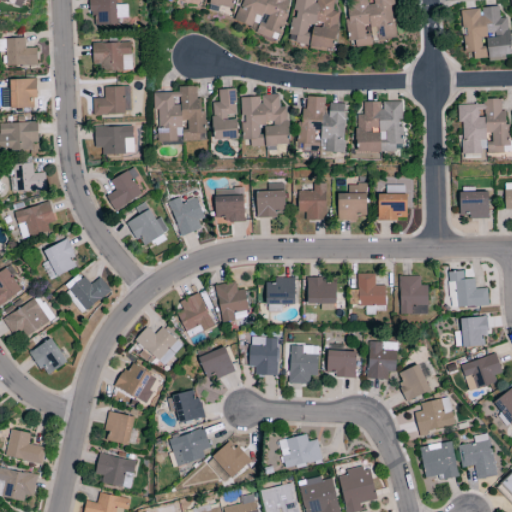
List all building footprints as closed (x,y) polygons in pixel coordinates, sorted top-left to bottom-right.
[(0,0),(0,1),(22,8),(24,0),(0,0)] [(95,26),(116,26),(115,0),(88,0),(89,12),(95,12),(95,26)] [(210,0),(209,5),(233,9),(234,0),(210,0)] [(243,0),(235,24),(278,40),(292,1),(288,0),(243,0)] [(339,13),(332,12),(334,0),(294,0),(292,14),(287,43),(332,51),(339,13)] [(395,39),(391,6),(394,6),(392,0),(346,0),(349,19),(345,20),(347,42),(354,41),(355,48),(371,46),(370,41),(395,39)] [(460,11),(465,53),(472,52),(473,61),(511,57),(507,18),(499,19),(497,6),(480,9),(460,11)] [(24,39),(0,39),(0,51),(5,51),(5,67),(37,65),(36,48),(25,49),(24,39)] [(131,71),(130,43),(91,44),(92,61),(99,61),(99,72),(131,71)] [(35,79),(8,80),(9,89),(1,89),(1,109),(36,108),(35,79)] [(103,98),(92,99),(92,115),(130,114),(129,87),(103,88),(103,98)] [(157,142),(176,142),(176,140),(204,140),(203,101),(196,101),(196,87),(178,87),(178,93),(152,93),(152,111),(157,111),(157,142)] [(213,141),(237,140),(236,117),(235,117),(235,89),(218,90),(218,103),(212,103),(213,141)] [(241,141),(250,141),(250,147),(288,146),(287,107),(279,108),(278,95),(259,96),(260,97),(240,98),(241,141)] [(343,152),(344,104),(326,104),(326,98),(306,97),(306,109),(299,109),(299,145),(316,145),(316,132),(320,132),(319,152),(343,152)] [(461,155),(480,155),(480,152),(504,152),(504,149),(509,149),(509,124),(504,124),(504,112),(501,112),(501,99),(483,99),(483,105),(457,105),(457,124),(461,124),(461,155)] [(402,145),(402,102),(381,102),(363,103),(363,115),(356,115),(356,153),(394,152),(394,145),(402,145)] [(37,143),(37,122),(0,123),(0,152),(31,152),(31,143),(37,143)] [(94,128),(94,149),(101,148),(101,155),(133,154),(132,126),(94,128)] [(14,192),(45,191),(44,173),(32,174),(32,164),(13,165),(14,192)] [(141,197),(134,180),(138,178),(134,169),(109,180),(115,192),(106,196),(112,210),(141,197)] [(511,183),(503,183),(504,210),(511,209),(511,183)] [(325,184),(312,184),(312,192),(297,191),(297,212),(305,213),(305,220),(325,220),(325,184)] [(336,194),(337,221),(357,221),(356,216),(366,216),(366,184),(346,185),(347,194),(336,194)] [(213,197),(214,218),(224,218),(224,223),(244,222),(243,189),(221,189),(221,197),(213,197)] [(255,218),(284,217),(283,191),(255,192),(255,218)] [(487,192),(458,193),(459,216),(468,215),(468,219),(488,219),(487,192)] [(377,194),(377,220),(406,220),(406,195),(377,194)] [(197,221),(203,218),(196,198),(182,204),(179,198),(167,202),(180,237),(200,229),(197,221)] [(48,232),(46,224),(54,222),(50,203),(14,212),(20,239),(48,232)] [(127,222),(139,247),(168,233),(160,218),(154,220),(145,203),(132,209),(137,217),(127,222)] [(42,264),(48,280),(77,268),(66,240),(43,250),(47,262),(42,264)] [(8,267),(0,271),(0,305),(23,291),(8,267)] [(447,273),(448,289),(455,289),(456,308),(487,307),(487,289),(474,289),(474,279),(463,279),(463,272),(447,273)] [(419,276),(398,277),(399,315),(427,314),(427,286),(420,286),(419,276)] [(90,285),(84,277),(65,292),(82,314),(111,292),(100,278),(90,285)] [(294,278),(274,279),(274,283),(265,283),(265,304),(294,304),(294,278)] [(323,278),(306,278),(305,304),(335,305),(336,283),(323,283),(323,278)] [(248,319),(244,290),(236,291),(235,283),(215,285),(220,322),(248,319)] [(178,302),(182,310),(177,312),(189,338),(213,326),(198,293),(178,302)] [(0,314),(13,336),(19,332),(22,337),(52,319),(39,296),(23,306),(20,300),(0,312),(0,314)] [(487,336),(487,317),(460,318),(460,332),(454,333),(454,348),(483,346),(483,336),(487,336)] [(134,340),(163,367),(182,346),(161,328),(154,335),(146,328),(134,340)] [(276,376),(277,338),(249,338),(248,367),(254,367),(254,375),(276,376)] [(65,365),(52,339),(28,351),(38,371),(43,368),(46,374),(65,365)] [(387,380),(387,372),(395,373),(396,343),(367,342),(366,379),(387,380)] [(216,379),(235,371),(225,346),(197,358),(206,379),(215,375),(216,379)] [(317,377),(318,347),(289,346),(288,384),(307,385),(307,376),(317,377)] [(355,352),(326,351),(326,371),(334,371),(334,378),(354,378),(355,352)] [(500,373),(496,355),(460,364),(466,391),(495,384),(493,375),(500,373)] [(128,373),(121,370),(113,389),(146,403),(157,377),(130,365),(128,373)] [(396,373),(405,401),(428,393),(419,365),(396,373)] [(511,387),(492,403),(500,413),(496,415),(506,428),(511,423),(511,387)] [(166,396),(169,413),(176,412),(177,423),(204,419),(201,399),(193,400),(192,393),(166,396)] [(419,404),(421,411),(413,413),(418,434),(454,426),(447,398),(419,404)] [(107,432),(105,441),(127,446),(134,418),(107,412),(102,431),(107,432)] [(176,467),(204,458),(202,451),(210,448),(203,429),(167,440),(176,467)] [(29,433),(9,430),(5,459),(42,464),(44,447),(28,445),(29,433)] [(457,446),(461,468),(473,466),(476,480),(495,476),(487,434),(472,436),(473,443),(457,446)] [(316,440),(307,442),(306,435),(278,441),(284,469),(321,461),(316,440)] [(442,480),(456,478),(451,443),(419,447),(423,478),(442,476),(442,480)] [(135,461),(98,455),(95,475),(102,476),(101,484),(121,487),(124,472),(133,474),(135,461)] [(344,511),(362,511),(361,503),(375,501),(369,467),(345,471),(346,476),(339,477),(344,511)] [(33,497),(36,475),(0,469),(0,497),(23,501),(24,495),(33,497)] [(511,472),(497,487),(511,501),(511,472)] [(338,511),(331,479),(321,481),(320,477),(296,482),(303,511),(338,511)] [(260,490),(264,511),(297,511),(291,484),(260,490)] [(128,499),(98,493),(96,503),(85,501),(82,511),(114,511),(116,508),(126,510),(128,499)] [(223,511),(257,511),(254,495),(239,498),(240,504),(222,508),(223,511)]
